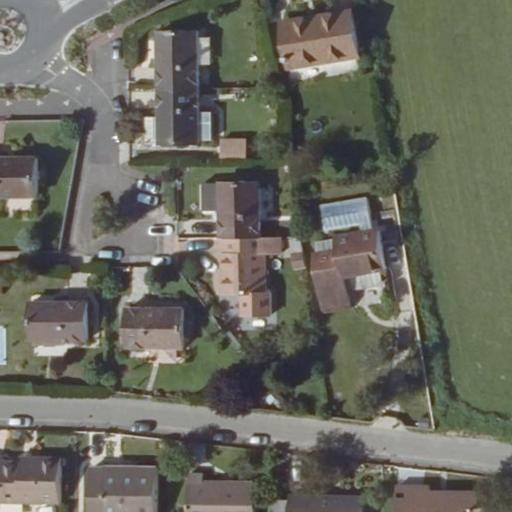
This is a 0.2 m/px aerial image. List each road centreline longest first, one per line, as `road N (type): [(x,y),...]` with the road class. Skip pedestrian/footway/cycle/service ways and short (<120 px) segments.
road 1 (residential): [(0,405),(89,406),(511,454)]
road 2 (residential): [(79,247),(140,246),(141,197),(94,170)]
road 3 (residential): [(35,58),(99,107),(94,170)]
